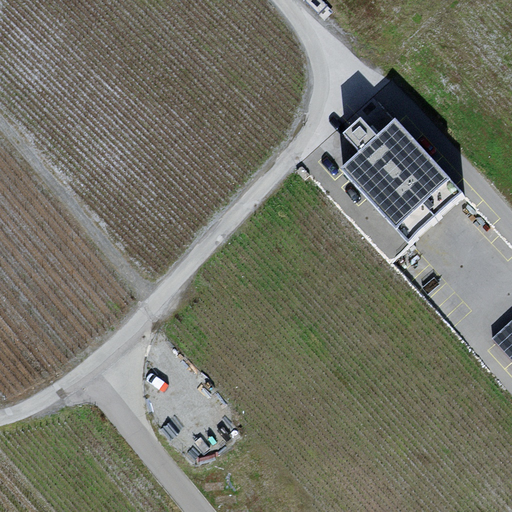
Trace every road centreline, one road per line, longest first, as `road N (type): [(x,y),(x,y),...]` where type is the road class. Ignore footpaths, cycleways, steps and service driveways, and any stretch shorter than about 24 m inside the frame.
road 1 (track): [(0,417),(63,386),(127,331),(295,147),(315,105),(317,57),(284,0)]
road 2 (unclassified): [(201,511),(85,369)]
